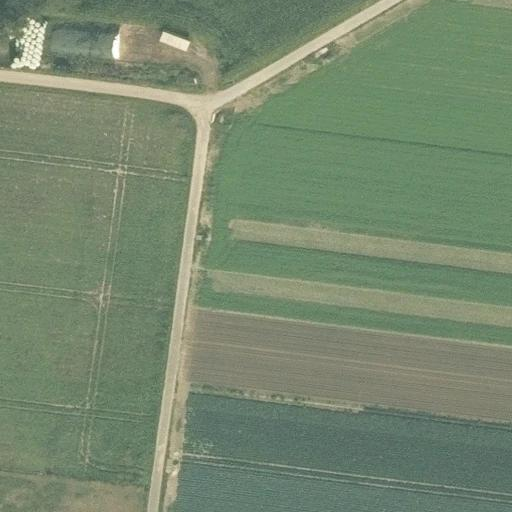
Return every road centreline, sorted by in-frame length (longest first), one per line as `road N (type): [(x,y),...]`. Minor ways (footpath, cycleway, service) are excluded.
road 1 (track): [(151,511),(207,106),(389,0)]
road 2 (unclassified): [(207,106),(0,75)]
